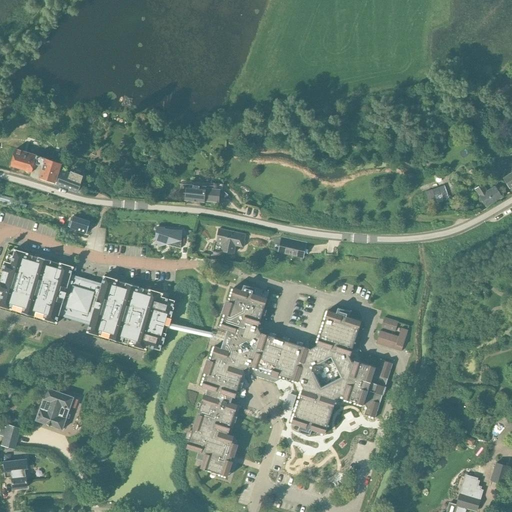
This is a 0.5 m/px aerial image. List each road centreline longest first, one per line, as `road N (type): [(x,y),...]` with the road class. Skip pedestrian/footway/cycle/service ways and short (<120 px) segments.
road 1 (tertiary): [(511,200),(464,227),(360,239),(192,209),(102,203),(0,176)]
road 2 (residential): [(196,264),(103,260),(0,229)]
road 3 (residential): [(0,313),(140,356)]
